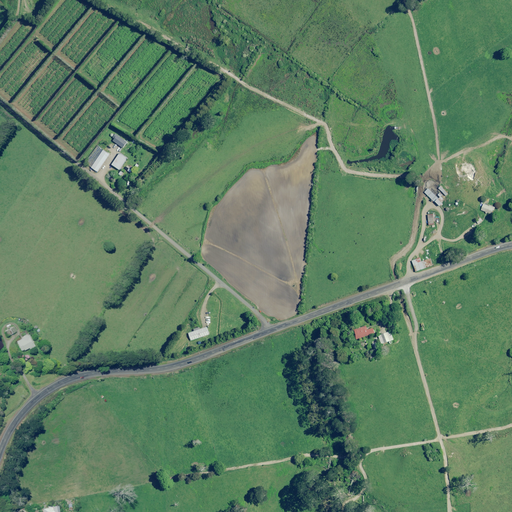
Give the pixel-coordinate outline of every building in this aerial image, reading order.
[(109,143),(104,140),(101,145),(106,148),(109,143)] [(110,155),(103,150),(92,168),(98,172),(110,155)] [(128,159),(120,154),(112,165),(120,170),(128,159)] [(448,194),(441,186),(439,188),(446,196),(448,194)] [(436,196),(432,200),(435,203),(435,202),(440,206),(442,204),(441,203),(444,200),(441,197),(439,199),(436,196)] [(491,207),(484,204),(481,211),(492,215),(493,211),(494,211),(495,208),(491,206),(491,207)] [(421,262),(420,258),(412,261),(416,272),(433,266),(430,259),(421,262)] [(236,304),(230,294),(224,298),(231,308),(236,304)] [(368,331),(366,326),(354,330),(357,339),(375,333),(373,329),(368,331)] [(16,332),(13,327),(5,331),(8,336),(16,332)] [(210,335),(207,327),(189,333),(191,341),(210,335)] [(394,340),(390,332),(379,336),(382,344),(394,340)] [(16,342),(20,351),(23,350),(23,351),(28,348),(29,350),(34,347),(27,335),(21,338),(21,339),(16,342)]
